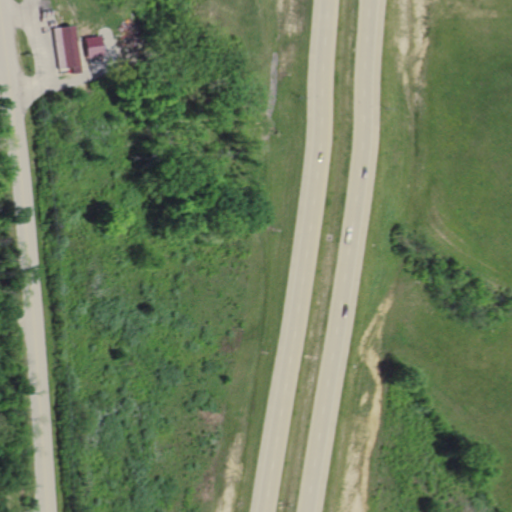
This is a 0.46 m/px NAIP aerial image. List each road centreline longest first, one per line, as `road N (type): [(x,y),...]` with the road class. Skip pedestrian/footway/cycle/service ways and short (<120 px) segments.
road 1 (trunk): [(309,511),(384,0)]
road 2 (trunk): [(343,0),(268,511)]
road 3 (residential): [(46,511),(1,0)]
